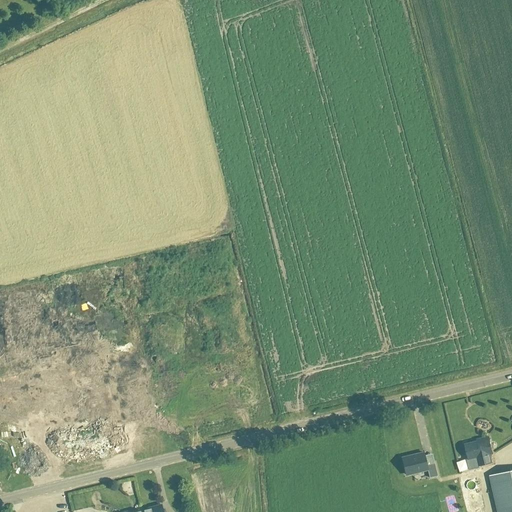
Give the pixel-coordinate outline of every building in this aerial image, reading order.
[(56,345),(62,352),(71,345),(64,338),(56,345)] [(94,416),(105,414),(97,365),(105,364),(104,353),(95,354),(94,351),(74,355),(83,415),(94,414),(94,416)] [(122,376),(110,377),(113,410),(127,409),(126,403),(121,404),(121,406),(119,406),(119,401),(140,399),(139,386),(136,358),(121,360),(122,376)] [(32,379),(0,385),(0,416),(43,408),(40,390),(34,391),(32,379)] [(72,419),(71,405),(59,406),(59,402),(45,403),(47,421),(72,419)] [(5,441),(18,440),(17,415),(0,416),(0,436),(5,436),(5,441)] [(490,454),(493,453),(489,437),(481,439),(481,441),(465,444),(469,459),(477,457),(479,466),(492,463),(490,454)] [(435,463),(427,465),(424,453),(403,458),(407,475),(428,470),(430,478),(438,476),(435,463)] [(511,511),(511,470),(491,476),(499,511),(511,511)] [(466,482),(470,499),(481,496),(475,473),(461,477),(463,483),(466,482)]
